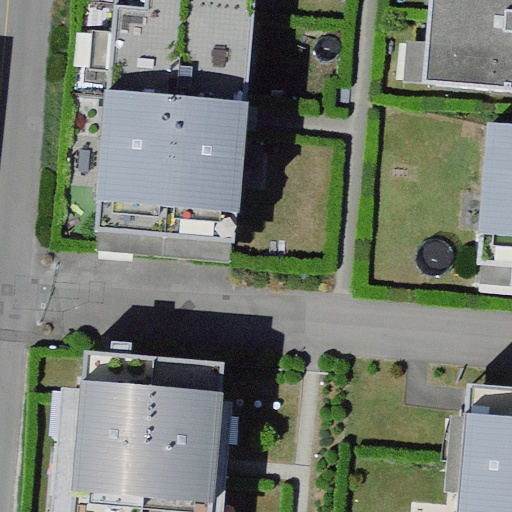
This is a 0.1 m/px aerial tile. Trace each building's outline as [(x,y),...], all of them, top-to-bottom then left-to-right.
[(117,0),(98,266),(239,276),(249,124),(255,0),(117,0)] [(406,0),(405,41),(424,42),(426,0),(406,0)] [(511,0),(433,0),(425,99),(511,105),(511,0)] [(511,149),(491,148),(481,286),(511,288),(511,149)] [(226,379),(86,367),(83,398),(73,511),(212,511),(215,481),(217,467),(226,379)] [(511,511),(511,408),(464,404),(459,458),(454,511),(511,511)]
